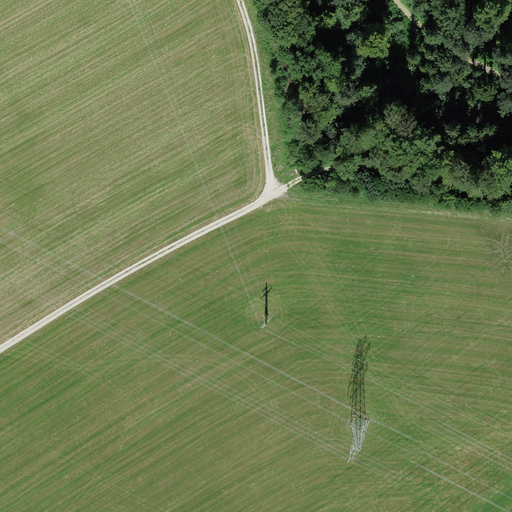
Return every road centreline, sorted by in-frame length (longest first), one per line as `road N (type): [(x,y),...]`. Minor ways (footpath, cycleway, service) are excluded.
road 1 (track): [(511,185),(358,165),(316,170),(105,285),(0,353)]
road 2 (track): [(270,195),(254,51),(240,0)]
road 3 (track): [(406,0),(451,44),(511,77)]
